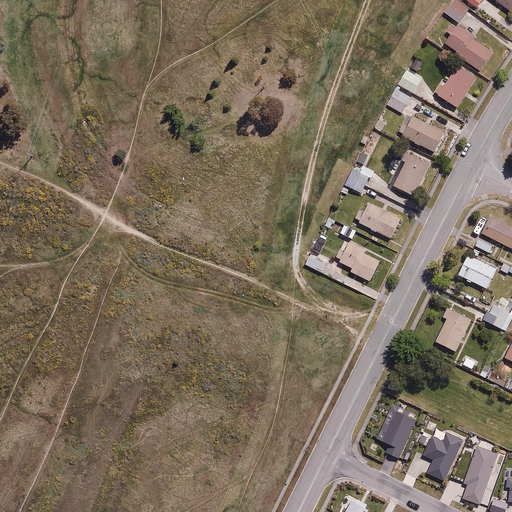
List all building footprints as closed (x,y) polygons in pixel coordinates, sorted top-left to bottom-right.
[(458,0),(453,0),(445,11),(459,22),(470,8),(458,0)] [(511,0),(497,0),(511,10),(511,0)] [(458,25),(445,42),(480,69),(493,51),(458,25)] [(477,76),(460,64),(446,85),(442,82),(435,92),(457,106),(477,76)] [(422,78),(407,69),(399,83),(413,92),(422,78)] [(411,98),(396,89),(387,103),(402,112),(411,98)] [(413,114),(402,135),(435,151),(445,130),(413,114)] [(369,153),(361,150),(356,159),(364,163),(369,153)] [(415,194),(430,161),(409,151),(395,185),(415,194)] [(360,172),(353,169),(346,184),(362,191),(369,177),(372,178),(375,171),(363,166),(360,172)] [(369,201),(359,222),(391,237),(401,216),(369,201)] [(511,224),(491,215),(482,233),(511,247),(511,224)] [(345,223),(341,231),(353,237),(356,229),(345,223)] [(480,237),(475,245),(488,252),(492,244),(480,237)] [(326,242),(318,238),(314,247),(322,251),(326,242)] [(366,248),(351,241),(349,245),(345,242),(337,258),(352,266),(350,270),(371,280),(380,260),(364,252),(366,248)] [(502,249),(496,246),(491,255),(497,258),(502,249)] [(310,254),(305,264),(321,272),(326,262),(310,254)] [(498,268),(469,254),(459,274),(488,288),(498,268)] [(511,266),(503,263),(500,268),(511,273),(511,266)] [(506,330),(511,318),(511,297),(502,293),(496,306),(491,304),(484,319),(506,330)] [(447,318),(436,340),(458,350),(472,320),(447,308),(442,316),(447,318)] [(477,361),(465,355),(461,364),(472,369),(477,361)] [(415,420),(392,410),(380,438),(391,443),(388,452),(400,457),(415,420)] [(443,439),(433,435),(425,453),(435,458),(429,472),(447,480),(465,440),(447,432),(443,439)] [(428,438),(420,434),(416,442),(424,446),(428,438)] [(499,455),(479,447),(466,480),(470,482),(464,497),(480,503),(499,455)]
